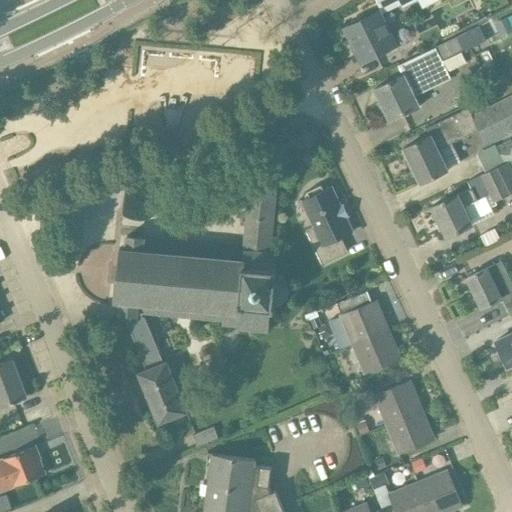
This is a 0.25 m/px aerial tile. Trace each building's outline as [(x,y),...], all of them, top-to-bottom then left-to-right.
[(376,0),(381,10),(345,27),(362,62),(376,55),(376,56),(379,55),(378,54),(398,44),(383,14),(401,5),(403,9),(420,0),(376,0)] [(511,29),(507,17),(495,23),(501,37),(511,31),(511,29)] [(486,40),(479,26),(457,37),(399,65),(403,75),(375,89),(390,121),(419,107),(414,96),(450,78),(447,72),(467,62),(462,51),(486,40)] [(511,132),(511,96),(472,115),(468,108),(445,119),(427,128),(430,135),(404,148),(421,183),(461,163),(452,143),(478,130),(485,146),(511,132)] [(503,164),(508,162),(511,160),(511,146),(498,153),(503,164)] [(511,191),(511,170),(508,162),(503,164),(486,172),(468,181),(471,187),(432,206),(447,236),(494,214),(491,207),(497,204),(495,200),(511,191)] [(324,190),(321,184),(307,191),(310,196),(302,200),(314,226),(306,230),(322,264),(348,252),(341,237),(353,232),(332,186),(324,190)] [(124,314),(146,369),(164,362),(146,316),(145,317),(143,312),(223,319),(222,324),(237,325),(237,327),(269,330),(271,308),(273,308),(274,303),(276,303),(278,302),(280,301),(283,300),(285,298),(285,297),(286,296),(287,294),(288,293),(288,291),(288,290),(289,289),(289,287),(288,285),(288,283),(287,282),(286,280),(285,279),(284,278),(283,276),(281,275),(279,274),(276,273),(277,268),(274,268),(275,257),(276,257),(277,252),(270,252),(276,190),(250,187),(245,245),(230,243),(229,248),(144,240),(144,237),(127,235),(126,249),(120,248),(115,300),(121,300),(120,314),(124,314)] [(481,307),(502,297),(510,314),(511,313),(511,281),(502,261),(488,268),(488,267),(467,277),(481,307)] [(341,315),(328,320),(340,348),(352,342),(353,344),(389,329),(379,306),(372,309),(369,303),(365,292),(336,303),(341,315)] [(511,313),(510,314),(511,313),(511,333),(496,341),(508,366),(511,364),(511,313)] [(319,317),(311,320),(314,329),(322,326),(319,317)] [(389,329),(353,344),(365,373),(396,360),(396,359),(393,360),(391,355),(398,352),(389,329)] [(0,363),(0,406),(27,397),(12,358),(0,363)] [(164,362),(146,369),(139,372),(159,422),(187,411),(167,363),(165,364),(164,362)] [(374,395),(386,424),(422,409),(413,386),(405,389),(403,383),(374,395)] [(432,432),(422,409),(386,424),(399,453),(427,441),(425,435),(432,432)] [(365,420),(356,423),(361,435),(370,431),(365,420)] [(219,438),(214,427),(193,436),(197,447),(219,438)] [(0,491),(45,473),(34,446),(0,459),(0,491)] [(255,459),(218,453),(217,465),(211,464),(209,484),(214,484),(212,494),(207,494),(204,511),(280,511),(269,486),(272,466),(260,465),(254,465),(255,459)] [(382,458),(375,461),(379,471),(386,468),(382,458)] [(422,459),(411,463),(415,473),(426,469),(422,459)] [(448,470),(419,482),(430,511),(446,511),(457,508),(454,500),(458,498),(459,501),(460,501),(448,470)] [(374,477),(371,471),(367,472),(370,479),(369,479),(375,491),(389,484),(384,472),(374,477)] [(365,476),(354,481),(358,490),(369,485),(365,476)] [(430,511),(419,482),(389,494),(397,511),(430,511)] [(6,494),(0,497),(0,508),(1,511),(4,511),(12,509),(6,494)] [(343,511),(371,511),(367,502),(343,511)]
